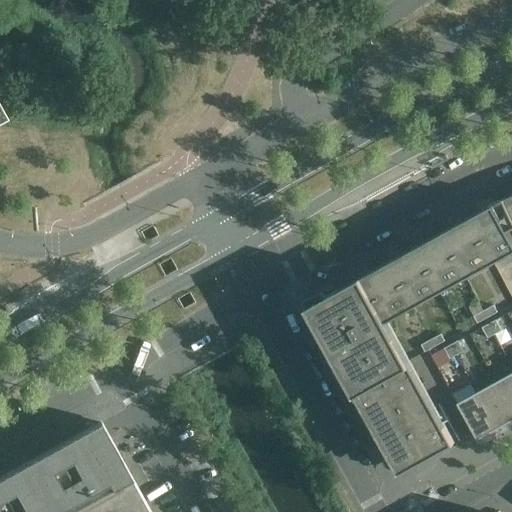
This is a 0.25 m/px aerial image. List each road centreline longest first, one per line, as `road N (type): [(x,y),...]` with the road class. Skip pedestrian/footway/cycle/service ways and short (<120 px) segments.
road 1 (residential): [(511,21),(434,50),(194,180),(214,219)]
road 2 (secondary): [(511,65),(453,87),(214,219)]
road 3 (secondary): [(233,254),(399,158),(511,108)]
road 4 (residential): [(252,290),(511,153)]
road 5 (secondary): [(0,382),(233,254)]
road 6 (residential): [(376,511),(252,290)]
road 7 (secondary): [(214,219),(0,340)]
road 8 (residential): [(121,370),(200,511)]
road 9 (residential): [(121,370),(252,290)]
road 10 (residential): [(0,437),(121,370)]
